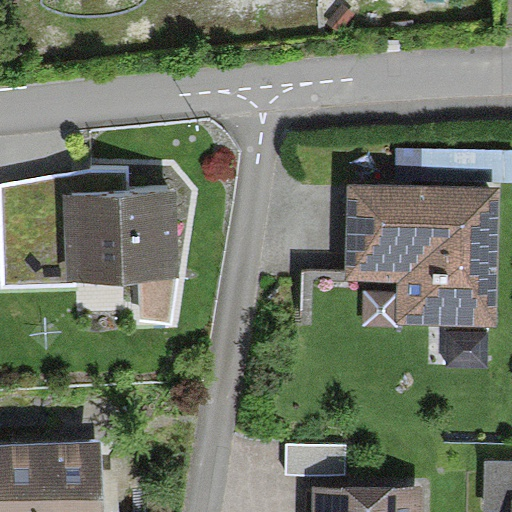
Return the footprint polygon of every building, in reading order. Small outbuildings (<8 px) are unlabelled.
[(129,177),(129,162),(94,159),(0,180),(0,189),(0,239),(4,240),(4,284),(76,284),(76,270),(138,269),(139,308),(172,316),(180,265),(178,176),(129,177)] [(495,317),(499,178),(351,174),(348,272),(399,273),(398,314),(495,317)] [(0,430),(0,511),(105,511),(101,426),(0,430)] [(346,442),(288,441),(288,469),(345,471),(346,442)] [(483,509),(509,509),(509,495),(511,495),(511,455),(484,455),(483,509)] [(423,511),(424,475),(315,473),(313,511),(423,511)]
